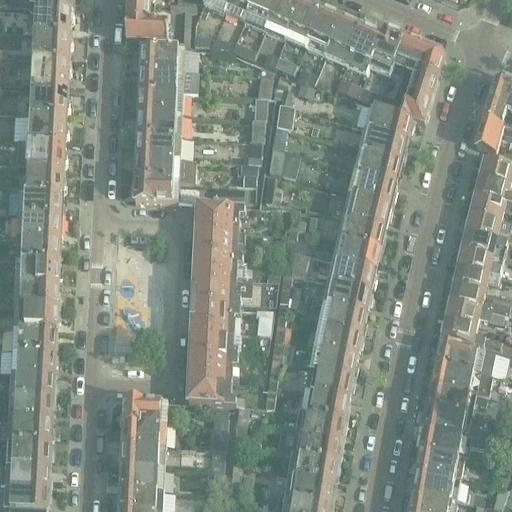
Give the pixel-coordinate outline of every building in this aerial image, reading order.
[(37,13),(73,15),(73,0),(31,0),(31,13),(37,13)] [(209,0),(205,10),(224,18),(231,0),(129,0),(127,48),(169,50),(170,29),(151,28),(152,0),(209,0)] [(231,0),(224,18),(244,27),(255,0),(231,0)] [(255,0),(244,27),(265,36),(280,0),(255,0)] [(280,0),(265,36),(285,44),(302,5),(289,0),(280,0)] [(285,44),(306,53),(323,14),(302,5),(285,44)] [(35,39),(72,41),(72,30),(75,28),(75,21),(73,18),(73,15),(37,13),(35,39)] [(306,53),(326,62),(343,23),(323,14),(306,53)] [(326,62),(346,70),(363,31),(343,23),(326,62)] [(366,79),(369,73),(383,40),(363,31),(346,70),(366,79)] [(386,33),(383,40),(369,73),(390,82),(397,64),(406,42),(386,33)] [(35,39),(34,65),(71,67),(71,56),(74,55),(74,48),(72,46),(72,41),(35,39)] [(406,42),(397,64),(419,71),(419,72),(441,79),(446,65),(442,57),(406,42)] [(238,47),(235,55),(258,64),(261,56),(238,47)] [(142,76),(184,78),(185,56),(144,54),(143,56),(141,56),(141,67),(143,67),(142,76)] [(71,71),(71,67),(34,65),(31,122),(68,124),(68,121),(70,120),(71,112),(69,110),(70,82),(72,80),(73,73),(71,71)] [(427,125),(441,79),(419,72),(405,119),(427,125)] [(313,101),(319,78),(304,74),(299,97),(313,101)] [(140,86),(139,98),(183,100),(184,78),(142,76),(142,86),(140,86)] [(338,96),(370,102),(372,91),(341,84),(338,96)] [(511,120),(511,87),(505,84),(497,87),(484,125),(503,130),(504,131),(509,120),(511,120)] [(140,120),(181,122),(183,100),(139,98),(139,110),(141,110),(140,120)] [(260,191),(271,102),(257,101),(247,189),(260,191)] [(288,157),(297,110),(284,108),(270,176),(299,182),(303,160),(288,157)] [(371,114),(366,135),(407,148),(410,138),(412,139),(416,127),(371,114)] [(137,130),(137,142),(180,144),(181,122),(140,120),(140,130),(137,130)] [(30,147),(66,149),(67,148),(69,145),(69,139),(68,137),(68,124),(31,122),(30,147)] [(503,130),(484,125),(476,155),(496,160),(503,130)] [(14,130),(14,143),(25,144),(26,130),(14,130)] [(405,157),(407,148),(366,135),(360,157),(404,169),(407,158),(405,157)] [(137,165),(179,167),(180,144),(137,142),(136,155),(138,156),(137,165)] [(29,173),(65,175),(65,173),(67,171),(68,163),(66,162),(66,149),(30,147),(29,173)] [(354,178),(397,189),(399,180),(401,181),(404,169),(360,157),(354,178)] [(134,187),(178,189),(196,190),(197,168),(179,167),(137,165),(137,174),(135,174),(134,187)] [(477,184),(511,192),(511,186),(511,172),(485,166),(482,174),(480,173),(477,184)] [(64,187),(65,175),(29,173),(28,199),(64,201),(64,199),(66,197),(66,189),(64,187)] [(394,198),(397,189),(354,178),(348,202),(345,216),(335,214),(333,223),(342,225),(385,235),(387,226),(389,227),(396,198),(394,198)] [(476,202),(511,210),(511,201),(509,201),(511,192),(477,184),(475,194),(478,195),(476,202)] [(177,212),(178,189),(134,187),(133,200),(136,200),(136,210),(177,212)] [(20,221),(65,223),(66,211),(63,211),(64,201),(28,199),(21,199),(20,221)] [(468,219),(502,227),(504,218),(511,219),(511,210),(476,202),(474,210),(471,210),(468,219)] [(217,243),(236,243),(236,238),(237,223),(247,224),(247,215),(199,213),(198,233),(218,234),(217,243)] [(467,238),(508,248),(510,239),(500,236),(502,227),(468,219),(466,230),(469,230),(467,238)] [(19,243),(62,245),(63,236),(64,235),(65,223),(20,221),(19,243)] [(337,246),(383,257),(385,245),(383,244),(385,235),(342,225),(337,246)] [(197,261),(244,264),(246,238),(236,238),(236,243),(217,243),(218,234),(198,233),(197,261)] [(460,256),(493,263),(495,254),(506,256),(508,248),(467,238),(465,246),(462,245),(460,256)] [(61,254),(62,245),(19,243),(17,291),(60,293),(60,284),(62,284),(62,272),(60,272),(61,265),(63,265),(63,254),(61,254)] [(333,268),(375,277),(377,268),(380,268),(383,257),(337,246),(333,268)] [(459,274),(500,283),(502,275),(491,273),(493,263),(460,256),(458,265),(460,266),(459,274)] [(215,282),(234,283),(234,272),(244,273),(244,264),(197,261),(195,290),(215,290),(215,282)] [(373,286),(375,277),(333,268),(328,290),(373,299),(376,286),(373,286)] [(452,291),(485,298),(487,289),(498,291),(500,283),(459,274),(457,282),(454,281),(452,291)] [(215,290),(195,290),(193,334),(212,335),(211,344),(230,345),(231,325),(241,325),(242,304),(233,303),(234,283),(215,282),(215,290)] [(323,311),(366,320),(367,311),(370,311),(373,299),(328,290),(323,311)] [(60,293),(17,291),(16,313),(60,315),(61,303),(59,302),(60,293)] [(451,309),(492,318),(509,322),(511,314),(483,308),(485,298),(452,291),(449,300),(452,301),(451,309)] [(443,327),(477,334),(479,325),(490,327),(492,318),(451,309),(449,316),(446,316),(443,327)] [(364,330),(366,320),(323,311),(319,333),(364,342),(366,330),(364,330)] [(60,315),(16,313),(15,335),(57,337),(57,327),(60,327),(60,315)] [(477,334),(443,327),(441,336),(444,337),(442,346),(511,360),(511,352),(502,351),(502,349),(475,343),(477,334)] [(315,355),(357,363),(359,353),(361,353),(364,342),(319,333),(315,355)] [(192,364),(239,366),(239,357),(230,356),(230,345),(211,344),(212,335),(193,334),(192,364)] [(57,346),(57,337),(15,335),(13,357),(58,359),(59,346),(57,346)] [(435,370),(480,380),(484,359),(441,350),(440,359),(438,358),(435,370)] [(355,372),(357,363),(315,355),(310,377),(355,385),(358,372),(355,372)] [(58,359),(13,357),(12,379),(55,381),(56,371),(58,371),(58,359)] [(209,384),(228,385),(229,373),(239,374),(239,366),(192,364),(190,391),(209,392),(209,384)] [(480,380),(435,370),(433,383),(435,384),(433,392),(476,401),(488,404),(492,383),(480,380)] [(306,399),(349,407),(351,397),(353,397),(355,385),(310,377),(306,399)] [(54,390),(55,381),(12,379),(11,400),(56,403),(56,390),(54,390)] [(227,405),(228,385),(209,384),(209,392),(190,391),(189,410),(237,413),(237,405),(227,405)] [(476,401),(433,392),(432,402),(429,401),(427,413),(473,423),(476,401)] [(347,415),(349,407),(306,399),(302,421),(347,429),(350,416),(347,415)] [(56,403),(11,400),(10,422),(53,424),(53,416),(56,415),(56,403)] [(123,417),(122,429),(167,431),(168,409),(126,407),(125,417),(123,417)] [(473,423),(427,413),(425,426),(427,426),(425,436),(469,444),(473,423)] [(296,440),(341,448),(342,439),(346,437),(347,429),(302,421),(300,420),(296,440)] [(52,434),(53,424),(10,422),(8,471),(51,473),(51,464),(53,464),(53,453),(52,452),(52,446),(54,446),(55,434),(52,434)] [(124,441),(124,451),(166,453),(167,431),(122,429),(122,441),(124,441)] [(469,444),(425,436),(424,445),(421,444),(419,456),(465,465),(469,444)] [(339,457),(341,448),(296,440),(293,461),(340,469),(342,460),(339,457)] [(165,476),(166,453),(124,451),(123,460),(121,460),(120,473),(165,476)] [(465,465),(419,456),(416,469),(418,469),(417,478),(461,486),(465,465)] [(289,481),(334,489),(336,480),(338,478),(340,469),(293,461),(289,481)] [(51,473),(8,471),(2,471),(1,490),(7,490),(7,493),(52,495),(52,483),(50,483),(51,473)] [(122,486),(122,495),(164,497),(165,476),(120,473),(120,486),(122,486)] [(461,486),(417,478),(415,488),(413,488),(411,500),(458,508),(461,486)] [(285,502),(333,510),(334,501),(333,498),(334,489),(289,481),(285,502)] [(52,495),(7,493),(5,511),(48,511),(49,507),(51,508),(52,495)] [(511,511),(511,494),(498,495),(499,511),(493,511),(492,511),(511,511)] [(163,511),(164,497),(122,495),(122,505),(119,504),(118,511),(163,511)] [(456,511),(458,508),(411,500),(409,511),(456,511)] [(283,511),(332,511),(333,510),(285,502),(283,511)]
